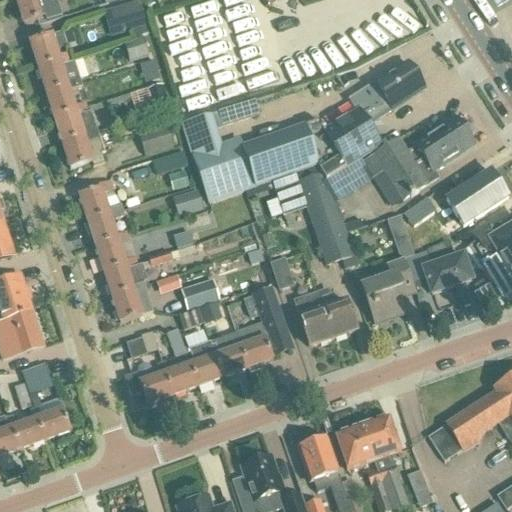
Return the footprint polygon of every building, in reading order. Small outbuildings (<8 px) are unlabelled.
[(19,0),(15,2),(24,27),(38,23),(39,27),(60,21),(53,0),(19,0)] [(154,0),(147,2),(150,12),(191,0),(154,0)] [(511,0),(484,0),(498,21),(511,11),(511,0)] [(140,4),(109,14),(117,40),(147,31),(140,4)] [(413,23),(416,13),(394,6),(391,17),(413,23)] [(377,26),(363,23),(360,33),(380,38),(382,28),(393,30),(396,19),(379,15),(377,26)] [(306,28),(322,36),(327,28),(311,20),(306,28)] [(149,29),(156,50),(166,47),(159,26),(149,29)] [(349,29),(345,38),(360,45),(364,35),(349,29)] [(61,35),(29,45),(37,71),(58,63),(60,68),(70,65),(67,56),(57,59),(55,52),(65,49),(61,35)] [(334,58),(338,49),(349,53),(352,43),(335,36),(331,47),(321,43),(318,51),(334,58)] [(143,40),(124,45),(129,64),(148,58),(143,40)] [(159,57),(164,73),(173,70),(169,54),(159,57)] [(293,55),(289,64),(306,70),(309,61),(293,55)] [(58,63),(37,71),(45,96),(67,89),(68,93),(82,89),(74,64),(70,65),(60,68),(58,63)] [(154,63),(139,68),(144,86),(160,82),(154,63)] [(349,102),(356,113),(365,128),(366,127),(391,112),(423,92),(406,66),(374,86),(375,87),(349,102)] [(260,76),(238,81),(240,89),(261,85),(260,76)] [(168,82),(172,100),(181,98),(177,80),(168,82)] [(230,86),(211,90),(213,100),(232,95),(230,86)] [(67,89),(45,96),(53,121),(75,114),(76,119),(87,116),(84,106),(73,110),(68,93),(67,89)] [(148,96),(133,100),(138,115),(153,111),(154,114),(169,110),(163,89),(147,93),(148,96)] [(271,185),(317,168),(302,145),(245,166),(238,141),(221,146),(216,130),(258,117),(254,104),(181,126),(208,208),(271,185)] [(323,132),(321,133),(344,170),(380,148),(370,132),(366,127),(365,128),(356,113),(323,133),(323,132)] [(75,114),(53,121),(61,146),(83,139),(85,144),(99,139),(96,130),(82,135),(76,119),(75,114)] [(432,175),(463,155),(475,147),(458,120),(415,147),(416,149),(407,155),(398,141),(362,164),(372,180),(382,174),(401,204),(436,182),(432,175)] [(166,128),(138,137),(145,159),(173,150),(166,128)] [(83,139),(61,146),(70,172),(91,165),(93,169),(103,166),(100,157),(105,155),(99,139),(85,144),(83,139)] [(187,170),(183,156),(153,165),(157,179),(187,170)] [(332,205),(372,180),(362,164),(324,188),(329,198),(332,205)] [(329,198),(324,188),(319,179),(321,176),(317,168),(271,185),(282,218),(307,210),(313,229),(329,276),(349,269),(347,262),(353,259),(345,236),(345,235),(346,234),(343,228),(332,205),(329,198)] [(490,174),(445,203),(463,230),(507,202),(490,174)] [(100,192),(78,199),(87,225),(108,218),(107,213),(118,210),(114,199),(103,202),(102,198),(112,194),(109,185),(99,188),(100,192)] [(197,195),(174,202),(179,219),(203,212),(197,195)] [(425,202),(404,217),(413,231),(434,216),(425,202)] [(108,218),(87,225),(95,250),(117,243),(115,239),(110,224),(124,220),(120,209),(118,210),(107,213),(108,218)] [(240,232),(235,218),(198,232),(203,246),(240,232)] [(360,222),(343,228),(346,234),(345,235),(345,236),(363,230),(360,222)] [(2,223),(0,224),(0,263),(14,259),(2,223)] [(486,238),(467,249),(474,261),(479,259),(481,263),(480,263),(482,268),(492,285),(473,296),(483,313),(503,302),(511,296),(511,230),(501,237),(497,229),(485,236),(486,238)] [(189,234),(172,239),(176,252),(193,247),(189,234)] [(117,243),(95,250),(103,276),(125,269),(123,264),(134,261),(126,235),(115,239),(117,243)] [(431,252),(403,263),(412,288),(426,283),(423,273),(453,262),(446,244),(429,252),(431,252)] [(125,269),(103,276),(111,301),(133,294),(132,289),(147,285),(145,275),(150,273),(150,272),(172,265),(171,265),(194,258),(192,250),(169,257),(149,263),(150,267),(137,271),(134,261),(123,264),(125,269)] [(462,259),(453,262),(423,273),(426,283),(431,298),(471,284),(462,259)] [(284,262),(270,267),(279,293),(293,288),(284,262)] [(389,280),(362,289),(375,327),(409,315),(404,300),(415,296),(412,288),(403,263),(385,269),(389,280)] [(0,324),(31,315),(27,302),(30,299),(28,291),(24,290),(20,279),(0,284),(0,324)] [(170,295),(180,292),(176,280),(166,283),(170,295)] [(211,284),(180,293),(187,314),(198,310),(216,304),(218,304),(211,284)] [(133,294),(111,301),(120,327),(141,320),(141,319),(144,318),(144,320),(154,318),(146,291),(149,290),(147,285),(132,289),(133,294)] [(264,326),(238,335),(239,338),(240,338),(244,349),(239,351),(247,372),(248,372),(249,376),(261,372),(260,367),(273,363),(272,360),(292,352),(271,295),(255,300),(264,326)] [(326,298),(318,301),(333,342),(356,334),(346,304),(331,310),(326,298)] [(318,301),(295,309),(309,350),(333,342),(318,301)] [(216,304),(198,310),(204,328),(222,323),(216,304)] [(198,314),(179,320),(183,334),(202,327),(198,314)] [(31,315),(0,324),(0,352),(3,363),(43,350),(31,315)] [(119,335),(124,348),(140,341),(134,329),(119,335)] [(141,342),(126,347),(131,362),(141,358),(144,365),(159,360),(156,354),(157,353),(151,335),(140,339),(141,342)] [(235,352),(219,358),(215,359),(222,381),(247,372),(239,351),(244,349),(240,338),(239,338),(231,341),(235,352)] [(231,341),(216,347),(219,358),(235,352),(231,341)] [(194,367),(189,368),(197,390),(222,381),(215,359),(219,358),(216,347),(190,356),(194,367)] [(169,375),(164,377),(172,399),(197,390),(189,368),(194,367),(190,356),(186,357),(181,359),(185,370),(169,375)] [(136,376),(124,380),(131,400),(142,396),(146,408),(172,399),(164,377),(169,375),(165,364),(156,368),(160,379),(140,386),(136,376)] [(21,376),(25,387),(28,399),(37,396),(53,390),(45,368),(21,376)] [(446,428),(427,440),(444,465),(462,453),(463,454),(480,443),(477,439),(497,426),(511,448),(511,489),(497,499),(505,511),(507,511),(511,509),(511,379),(493,392),(495,396),(446,428)] [(25,387),(13,390),(20,414),(32,410),(28,399),(25,387)] [(39,409),(30,412),(33,423),(38,422),(45,443),(70,434),(63,413),(42,420),(39,409)] [(13,418),(7,420),(4,421),(8,432),(12,430),(20,452),(45,443),(38,422),(33,423),(17,429),(13,418)] [(7,419),(0,421),(0,459),(20,452),(12,430),(8,432),(4,421),(7,420),(7,419)] [(373,424),(361,428),(373,463),(392,511),(407,506),(393,467),(391,467),(388,458),(400,454),(388,419),(384,420),(382,419),(375,421),(373,424)] [(335,438),(347,472),(373,463),(361,428),(348,433),(346,431),(339,434),(337,437),(335,438)] [(301,450),(299,450),(310,484),(325,479),(334,504),(346,500),(340,484),(337,475),(325,441),(312,446),(309,444),(302,447),(301,450)] [(300,497),(287,502),(284,492),(279,479),(277,480),(270,460),(257,465),(254,464),(247,466),(245,469),(243,470),(254,503),(269,497),(273,510),(287,505),(289,511),(310,511),(309,507),(304,509),(300,497)] [(390,511),(377,472),(366,476),(371,488),(378,511),(390,511)] [(210,511),(206,499),(176,509),(177,511),(231,511),(229,505),(216,509),(216,511),(212,511),(210,511)]
